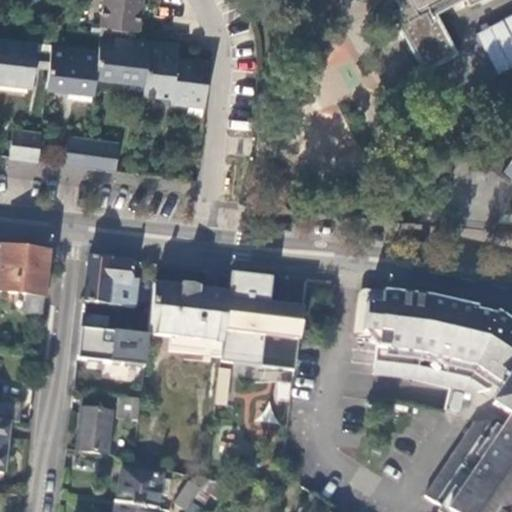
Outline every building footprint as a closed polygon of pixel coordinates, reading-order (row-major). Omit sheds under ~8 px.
[(137,30),(140,0),(102,0),(98,37),(125,41),(127,29),(137,30)] [(461,0),(463,0),(468,7),(480,0),(341,0),(343,2),(347,0),(393,0),(398,10),(390,14),(421,72),(455,54),(434,14),(461,0)] [(511,66),(511,19),(480,38),(499,73),(511,66)] [(142,86),(147,43),(125,41),(98,37),(96,52),(93,80),(117,83),(116,90),(141,94),(142,86)] [(36,45),(0,40),(0,85),(30,89),(33,69),(48,71),(49,57),(34,55),(36,45)] [(201,108),(203,108),(208,65),(174,60),(176,46),(147,43),(142,86),(141,94),(141,96),(171,100),(170,104),(186,106),(185,116),(200,118),(201,108)] [(78,49),(51,46),(50,52),(77,55),(78,49)] [(77,55),(50,52),(49,57),(48,71),(45,89),(69,92),(68,101),(90,103),(93,80),(96,52),(78,49),(77,55)] [(511,132),(500,150),(488,167),(511,183),(511,132)] [(12,133),(8,160),(37,163),(39,136),(12,133)] [(68,139),(64,167),(83,169),(86,141),(68,139)] [(118,145),(86,141),(83,169),(113,173),(118,145)] [(48,256),(0,250),(0,297),(23,299),(21,315),(41,317),(48,256)] [(129,285),(132,264),(87,259),(82,304),(134,309),(137,286),(129,285)] [(266,304),(269,280),(228,275),(218,363),(292,372),(296,341),(297,342),(301,309),(266,304)] [(169,285),(152,283),(147,333),(168,337),(166,352),(217,358),(225,294),(197,291),(197,288),(190,285),(178,284),(178,288),(169,285)] [(511,511),(511,331),(509,330),(511,326),(495,315),(493,317),(490,321),(474,317),(434,308),(433,310),(426,308),(418,308),(418,305),(401,303),(393,302),(394,294),(366,291),(363,307),(365,307),(363,327),(372,329),(374,319),(379,319),(377,335),(355,332),(355,334),(372,336),(371,340),(377,341),(373,369),(410,374),(464,385),(477,394),(488,392),(494,383),(502,389),(507,418),(503,426),(494,420),(472,424),(423,497),(440,508),(437,511),(511,511)] [(493,317),(475,310),(474,317),(490,321),(493,317)] [(143,367),(146,338),(79,331),(76,359),(143,367)] [(218,367),(215,403),(228,404),(230,368),(218,367)] [(468,395),(477,394),(464,385),(410,374),(373,369),(372,375),(410,380),(463,391),(468,395)] [(22,391),(4,389),(2,407),(20,408),(22,391)] [(136,423),(139,400),(117,398),(114,420),(136,423)] [(255,424),(274,421),(271,398),(252,400),(255,424)] [(0,424),(9,425),(18,426),(20,408),(2,407),(0,406),(0,424)] [(76,454),(105,458),(111,415),(81,411),(76,454)] [(9,425),(0,424),(0,477),(4,478),(9,425)] [(115,505),(154,511),(159,478),(120,472),(115,505)] [(173,511),(185,511),(198,493),(187,486),(171,510),(173,511)] [(337,511),(320,500),(317,506),(316,505),(311,511),(337,511)]
